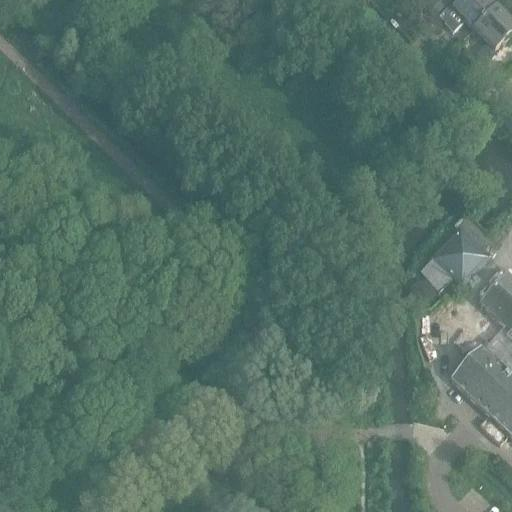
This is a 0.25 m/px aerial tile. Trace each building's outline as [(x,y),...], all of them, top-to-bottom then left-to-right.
[(434,0),(423,11),(434,22),(455,0),(434,0)] [(458,19),(472,34),(494,13),(480,0),(464,0),(453,12),(451,11),(440,22),(447,29),(458,19)] [(494,55),(511,37),(511,27),(510,28),(494,13),(472,34),(487,49),(477,59),(485,67),(495,56),(494,55)] [(473,83),(486,97),(495,88),(482,74),(473,83)] [(492,261),(487,257),(460,231),(430,262),(461,293),(492,261)] [(438,296),(446,289),(448,287),(431,269),(422,277),(438,296)] [(485,300),(479,307),(491,318),(479,331),(481,333),(493,344),(492,344),(510,361),(511,359),(511,283),(506,278),(498,287),(485,300)] [(410,292),(409,300),(415,307),(422,310),(430,307),(434,303),(436,294),(431,288),(424,283),(415,286),(410,292)] [(450,383),(495,426),(511,408),(511,363),(510,361),(492,344),(483,354),(480,351),(450,383)] [(511,408),(495,426),(511,442),(511,408)]
